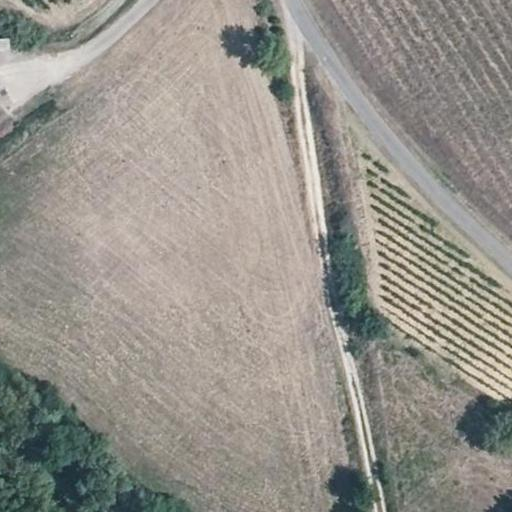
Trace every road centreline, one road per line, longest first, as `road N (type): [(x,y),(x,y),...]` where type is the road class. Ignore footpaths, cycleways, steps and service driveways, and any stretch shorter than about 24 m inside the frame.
road 1 (unclassified): [(511,258),(406,152),(291,0)]
road 2 (unclassified): [(0,119),(141,0)]
